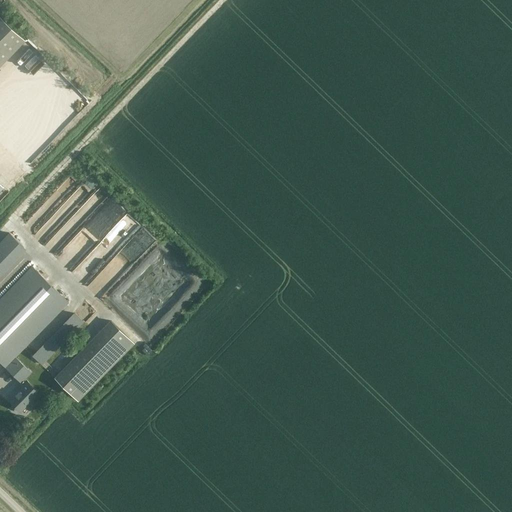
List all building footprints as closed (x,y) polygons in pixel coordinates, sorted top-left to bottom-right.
[(0,16),(0,66),(25,41),(0,16)] [(15,85),(21,76),(15,72),(9,81),(15,85)] [(56,79),(46,88),(52,95),(62,86),(56,79)] [(27,120),(43,103),(38,98),(22,115),(27,120)] [(8,141),(14,133),(8,128),(2,136),(8,141)] [(69,177),(59,186),(64,192),(74,182),(69,177)] [(0,270),(24,246),(10,233),(0,242),(0,270)] [(126,243),(136,254),(144,248),(133,236),(126,243)] [(151,343),(197,290),(199,282),(160,248),(146,264),(146,263),(140,271),(139,272),(133,279),(137,283),(135,293),(137,291),(133,311),(145,321),(158,323),(152,330),(139,328),(146,334),(146,339),(151,343)] [(68,302),(32,266),(0,299),(0,361),(5,367),(15,357),(68,302)] [(31,372),(15,357),(5,367),(23,384),(9,399),(21,410),(38,393),(26,381),(26,382),(24,380),(31,372)]
